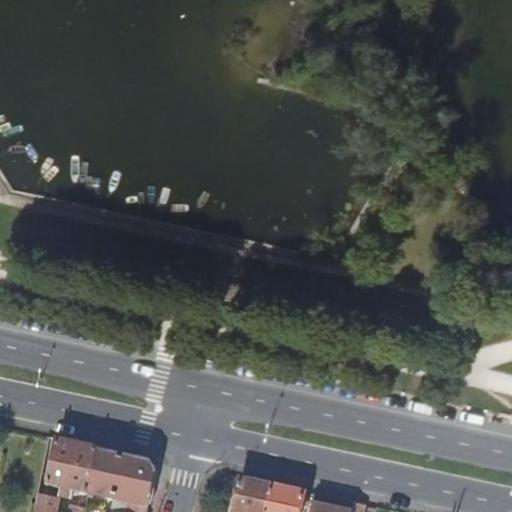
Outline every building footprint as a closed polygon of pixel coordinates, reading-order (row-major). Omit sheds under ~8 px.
[(89,492),(97,449),(72,443),(56,440),(48,485),(62,488),(60,496),(72,498),(73,491),(88,494),(89,492)] [(146,511),(155,472),(147,459),(125,455),(97,449),(89,492),(114,497),(110,511),(146,511)] [(265,511),(271,487),(245,481),(241,480),(239,489),(233,511),(265,511)] [(299,511),(303,494),(296,492),(271,487),(265,511),(299,511)] [(55,511),(58,500),(38,496),(36,504),(34,511),(55,511)] [(341,511),(351,511),(353,505),(314,496),(312,505),(341,511)]
